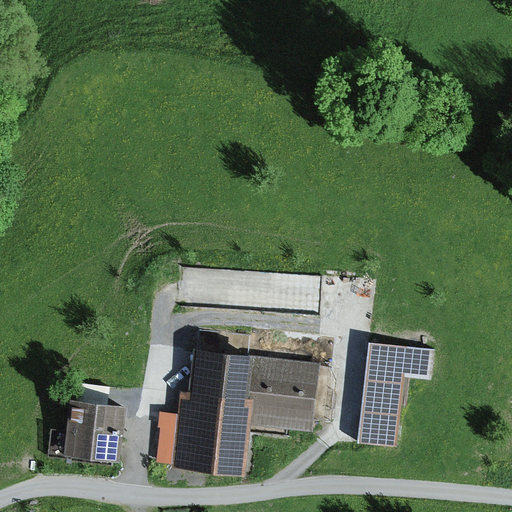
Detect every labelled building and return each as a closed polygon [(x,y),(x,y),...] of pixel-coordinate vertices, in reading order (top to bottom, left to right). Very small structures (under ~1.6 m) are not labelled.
[(439,346),(373,338),(360,441),(398,446),(407,375),(434,378),(439,346)] [(324,360),(200,345),(195,389),(184,388),(181,411),(175,462),(175,466),(253,475),(259,427),(315,434),(324,360)] [(79,381),(77,393),(111,397),(112,385),(79,381)] [(111,397),(77,393),(70,451),(125,457),(132,400),(111,397)] [(175,462),(181,411),(161,409),(159,425),(163,426),(159,460),(175,462)]
